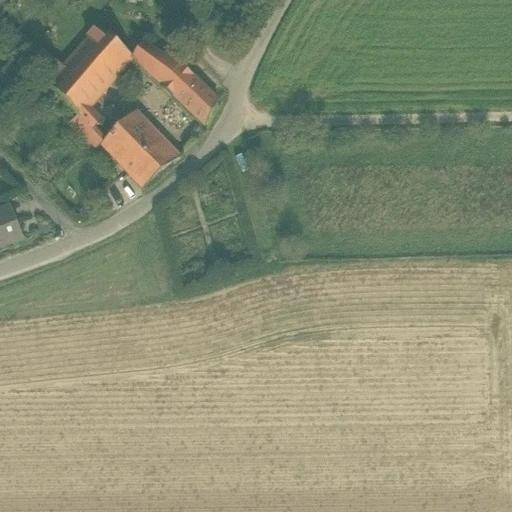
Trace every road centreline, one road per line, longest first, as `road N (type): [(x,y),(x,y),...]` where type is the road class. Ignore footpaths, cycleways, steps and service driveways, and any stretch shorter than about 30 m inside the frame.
road 1 (unclassified): [(511,119),(218,128)]
road 2 (unclassified): [(218,128),(159,197),(0,268)]
road 3 (unclassified): [(218,128),(285,0)]
